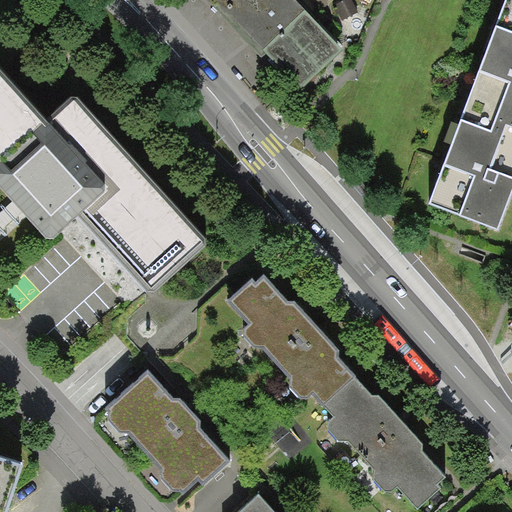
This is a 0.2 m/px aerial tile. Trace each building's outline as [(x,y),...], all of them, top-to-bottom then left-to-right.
[(336,42),(296,0),(205,0),(261,60),(267,55),(299,90),(343,50),(336,42)] [(511,0),(504,0),(499,15),(511,19),(511,0)] [(511,19),(499,15),(463,110),(511,128),(511,19)] [(55,238),(78,216),(146,290),(156,290),(205,246),(205,239),(79,97),(72,97),(51,115),(51,123),(0,69),(0,185),(14,201),(19,206),(23,211),(47,238),(55,238)] [(511,184),(511,128),(463,110),(427,205),(494,231),(511,184)] [(19,206),(14,201),(0,213),(0,232),(23,211),(19,206)] [(281,296),(259,271),(228,299),(246,320),(239,330),(250,344),(261,343),(288,373),(286,383),(300,396),(310,389),(330,414),(324,424),(336,438),(346,437),(375,467),(371,475),(383,488),(394,481),(413,502),(442,472),(418,445),(419,440),(399,418),(374,391),(368,391),(334,354),(334,346),(311,322),(289,297),(281,296)] [(149,377),(109,412),(111,414),(110,419),(121,432),(129,433),(161,468),(161,476),(175,491),(182,490),(184,493),(200,479),(204,482),(226,462),(198,431),(197,421),(186,409),(180,402),(171,401),(149,377)] [(0,511),(5,511),(19,467),(0,461),(0,511)] [(269,511),(257,498),(241,511),(269,511)]
